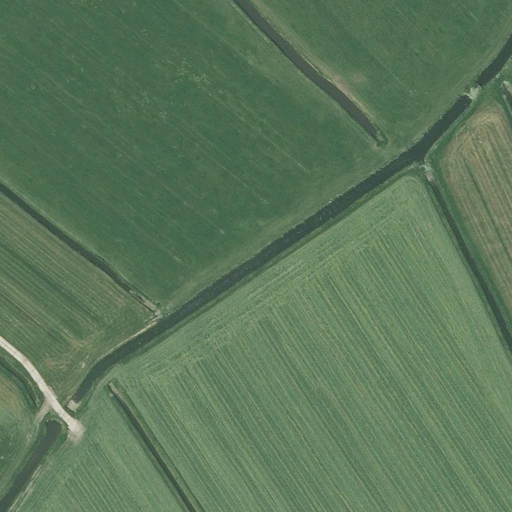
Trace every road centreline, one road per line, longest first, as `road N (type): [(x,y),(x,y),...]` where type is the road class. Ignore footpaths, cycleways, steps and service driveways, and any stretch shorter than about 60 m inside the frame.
road 1 (track): [(127,366),(99,384),(92,417),(23,511)]
road 2 (track): [(0,342),(82,432)]
